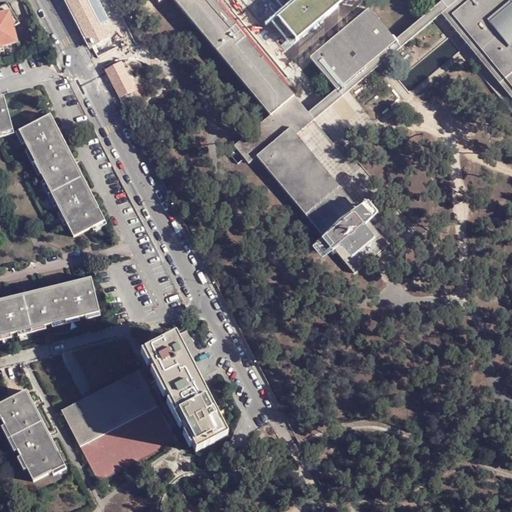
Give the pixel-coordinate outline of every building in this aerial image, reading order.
[(68,0),(92,47),(108,39),(88,0),(68,0)] [(315,120),(309,113),(214,0),(157,0),(159,3),(162,0),(174,0),(271,116),(236,145),(251,163),(259,156),(292,130),(296,135),(307,126),(315,120)] [(296,0),(285,10),(276,0),(240,0),(264,28),(276,18),(296,42),(346,0),(296,0)] [(511,86),(511,0),(440,0),(442,3),(511,86)] [(0,6),(0,10),(8,8),(12,23),(19,21),(11,3),(0,6)] [(0,56),(20,51),(12,23),(8,8),(0,10),(0,56)] [(311,58),(337,90),(396,42),(369,9),(311,58)] [(128,89),(117,95),(125,108),(136,102),(128,89)] [(0,97),(0,134),(13,130),(4,97),(0,97)] [(20,132),(67,223),(74,237),(105,221),(51,115),(20,132)] [(292,130),(259,156),(326,241),(315,253),(324,263),(337,256),(356,273),(377,256),(389,246),(361,212),(296,135),(292,130)] [(0,301),(0,337),(100,313),(91,279),(0,301)] [(145,352),(193,445),(197,452),(228,436),(176,336),(145,352)] [(100,482),(178,442),(141,371),(90,397),(62,411),(100,482)] [(34,482),(65,466),(27,392),(0,405),(0,415),(27,469),(34,482)]
